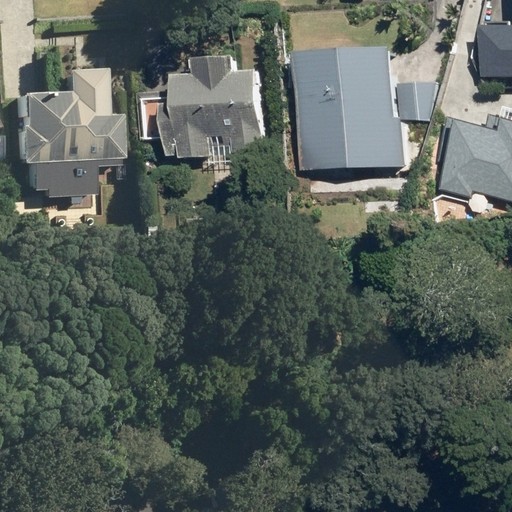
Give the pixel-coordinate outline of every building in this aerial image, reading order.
[(511,29),(478,29),(477,77),(511,77),(511,29)] [(399,50),(294,53),(297,170),(402,167),(401,119),(424,118),(433,82),(400,83),(399,50)] [(264,72),(179,76),(180,90),(135,92),(137,139),(167,137),(167,156),(182,155),(182,159),(268,156),(264,72)] [(97,92),(13,95),(14,125),(9,126),(10,164),(57,163),(58,184),(89,183),(88,160),(114,159),(113,116),(98,117),(97,92)] [(502,132),(456,119),(436,189),(471,199),(473,192),(511,202),(511,119),(506,117),(502,132)]
